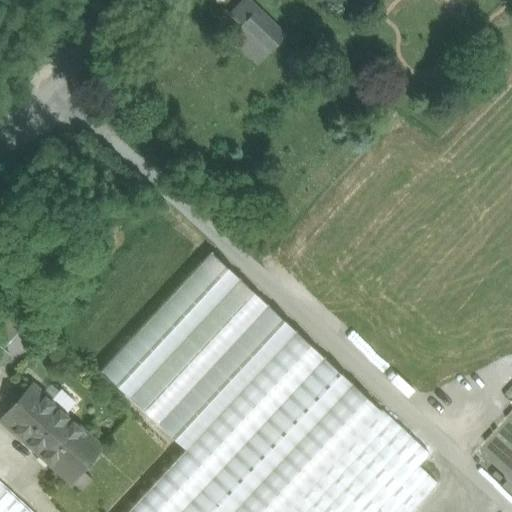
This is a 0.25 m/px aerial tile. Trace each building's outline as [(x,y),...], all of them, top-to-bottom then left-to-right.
[(248,0),(242,0),(228,16),(239,27),(257,8),(248,0)] [(286,36),(257,8),(239,27),(268,55),(286,36)] [(268,55),(239,27),(229,38),(258,65),(268,55)] [(315,65),(297,48),(283,63),(302,79),(315,65)] [(182,224),(73,345),(146,411),(255,290),(182,224)] [(252,304),(154,413),(182,438),(280,330),(252,304)] [(285,331),(178,450),(206,475),(313,356),(285,331)] [(0,346),(0,364),(9,355),(0,346)] [(317,360),(211,479),(234,501),(341,382),(317,360)] [(102,448),(32,385),(0,420),(71,483),(102,448)] [(346,387),(239,506),(245,511),(277,511),(370,409),(346,387)] [(411,511),(437,484),(418,466),(429,454),(382,410),(286,511),(411,511)] [(231,511),(165,450),(132,486),(160,511),(231,511)] [(29,511),(0,484),(0,511),(29,511)] [(160,511),(132,486),(110,510),(112,511),(160,511)]
